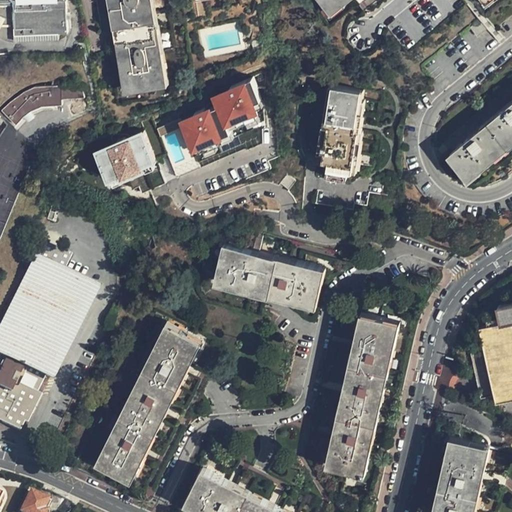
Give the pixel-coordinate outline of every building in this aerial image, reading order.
[(0,0),(0,5),(12,5),(13,21),(14,30),(14,35),(68,31),(66,0),(58,0),(57,0),(0,0)] [(168,78),(151,0),(110,0),(129,87),(142,84),(143,87),(156,85),(155,81),(168,78)] [(324,0),(328,4),(329,3),(334,9),(345,1),(346,2),(347,0),(324,0)] [(0,33),(2,30),(6,21),(8,17),(0,12),(0,33)] [(13,21),(6,21),(2,30),(14,30),(13,21)] [(209,72),(206,61),(195,64),(198,75),(209,72)] [(253,102),(261,98),(250,75),(235,82),(236,85),(221,92),(226,101),(211,108),(210,105),(199,110),(201,112),(182,121),(194,146),(205,141),(207,147),(218,142),(216,137),(224,134),(235,129),(233,126),(231,120),(241,116),(250,113),(251,117),(258,114),(256,107),(253,102)] [(356,169),(367,87),(330,82),(320,155),(330,157),(328,172),(350,175),(351,168),(356,169)] [(0,113),(0,116),(13,126),(22,115),(29,110),(43,104),(61,104),(61,99),(82,97),(80,88),(61,87),(34,88),(20,96),(11,102),(0,113)] [(253,102),(256,107),(264,104),(261,98),(253,102)] [(511,102),(449,154),(462,169),(464,168),(470,175),(480,167),(496,155),(495,154),(511,139),(511,102)] [(258,114),(251,117),(254,123),(261,120),(258,114)] [(231,120),(233,126),(244,122),(241,116),(231,120)] [(158,157),(146,127),(98,147),(110,178),(115,176),(117,181),(149,168),(147,162),(158,157)] [(235,129),(224,134),(227,139),(237,135),(235,129)] [(205,141),(194,146),(196,151),(207,147),(205,141)] [(218,142),(207,147),(210,153),(221,148),(218,142)] [(54,181),(45,179),(41,197),(50,199),(54,181)] [(35,396),(30,394),(14,387),(18,377),(35,384),(39,377),(43,379),(94,264),(60,248),(67,231),(41,220),(0,312),(0,332),(7,336),(5,341),(0,339),(0,424),(14,431),(18,422),(23,425),(35,396)] [(209,265),(200,303),(262,317),(267,294),(314,305),(322,266),(229,244),(223,268),(209,265)] [(503,321),(511,319),(511,302),(499,305),(503,321)] [(361,495),(400,324),(338,310),(303,463),(303,465),(303,466),(304,468),(305,469),(306,471),(308,472),(309,474),(341,491),(361,495)] [(226,346),(192,329),(189,336),(167,325),(100,458),(156,485),(208,382),(226,346)] [(14,387),(30,394),(35,384),(18,377),(14,387)] [(477,511),(491,447),(453,438),(436,511),(477,511)] [(345,511),(218,448),(189,503),(207,511),(345,511)] [(58,511),(67,499),(56,494),(49,502),(31,493),(20,511),(45,511),(49,506),(58,511)] [(58,511),(68,511),(73,505),(67,499),(58,511)]
